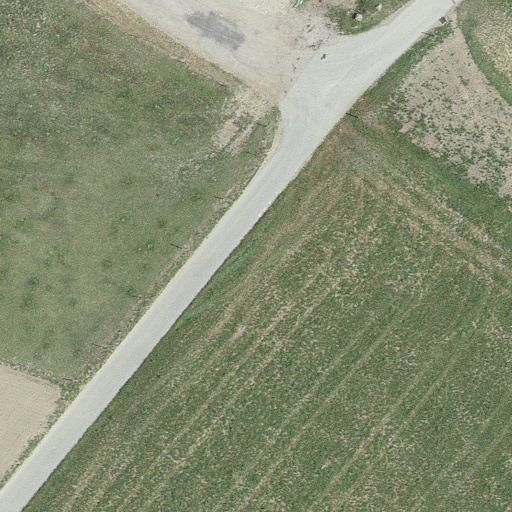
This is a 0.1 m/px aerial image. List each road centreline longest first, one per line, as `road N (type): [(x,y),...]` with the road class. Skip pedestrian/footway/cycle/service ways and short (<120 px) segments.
road 1 (track): [(445,0),(387,49),(5,511)]
road 2 (track): [(334,114),(183,0)]
